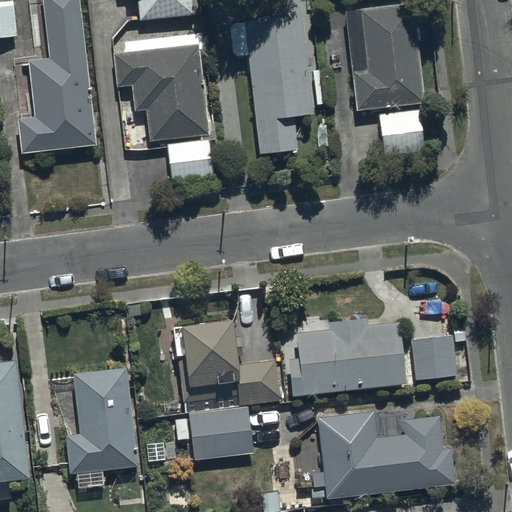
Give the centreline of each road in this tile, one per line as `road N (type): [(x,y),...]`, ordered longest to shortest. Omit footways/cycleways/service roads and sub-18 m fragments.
road 1 (residential): [(0,270),(507,200)]
road 2 (residential): [(485,0),(507,200)]
